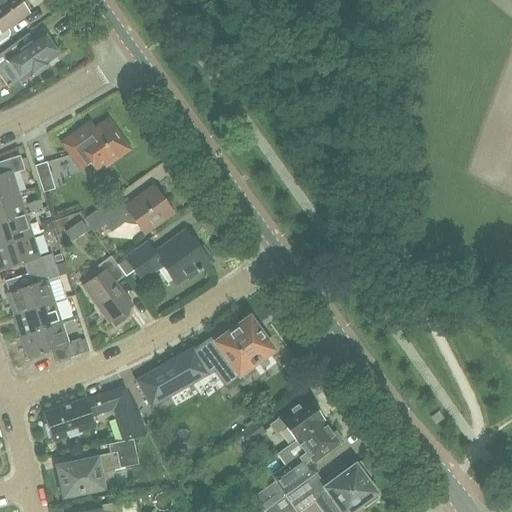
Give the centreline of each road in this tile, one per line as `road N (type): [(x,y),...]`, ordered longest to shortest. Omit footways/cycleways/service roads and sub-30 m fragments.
road 1 (residential): [(7,399),(114,361),(285,260)]
road 2 (unclassified): [(449,481),(285,260)]
road 3 (unclassified): [(285,260),(136,57)]
road 4 (track): [(409,240),(396,116),(402,0)]
road 5 (track): [(484,436),(420,304),(409,240)]
road 6 (residential): [(0,131),(136,57)]
